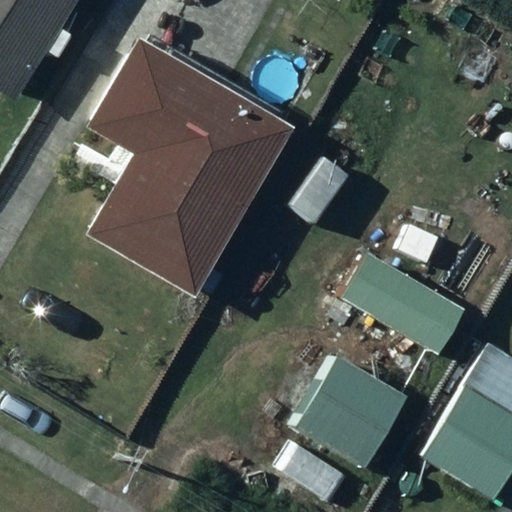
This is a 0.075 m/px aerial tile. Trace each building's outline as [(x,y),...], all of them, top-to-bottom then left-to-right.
[(0,0),(0,99),(4,101),(33,52),(44,58),(57,36),(46,30),(63,0),(0,0)] [(117,156),(71,238),(181,299),(277,127),(119,40),(69,129),(117,156)] [(334,166),(310,150),(276,200),(301,217),(334,166)] [(429,229),(400,216),(388,242),(418,255),(429,229)] [(328,298),(426,354),(451,310),(353,254),(328,298)] [(235,269),(203,325),(231,341),(263,285),(235,269)] [(511,455),(511,363),(481,345),(414,458),(486,501),(511,455)] [(326,357),(284,429),(352,469),(394,397),(326,357)]
